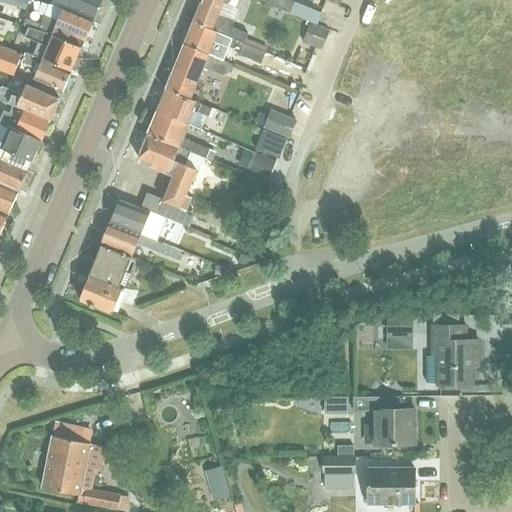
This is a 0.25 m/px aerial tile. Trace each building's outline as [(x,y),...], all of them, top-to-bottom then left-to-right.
[(0,0),(0,2),(25,8),(27,0),(0,0)] [(54,0),(52,5),(63,10),(93,23),(102,0),(54,0)] [(202,0),(193,23),(242,43),(244,38),(246,34),(230,27),(233,20),(217,14),(222,2),(226,3),(229,1),(229,0),(202,0)] [(262,0),(273,5),(316,23),(320,14),(288,0),(262,0)] [(82,48),(93,23),(63,10),(58,24),(44,18),(41,26),(27,20),(24,27),(29,29),(38,32),(53,37),(81,49),(81,48),(82,48)] [(310,22),(301,42),(320,49),(328,30),(310,22)] [(264,52),(242,43),(193,23),(189,32),(187,31),(182,42),(185,43),(184,45),(214,57),(214,56),(208,54),(212,45),(218,47),(220,44),(235,50),(239,56),(259,63),(264,52)] [(39,44),(34,56),(42,60),(58,66),(71,72),(72,69),(75,70),(79,60),(77,59),(81,49),(53,37),(38,32),(29,29),(25,38),(39,44)] [(242,43),(264,52),(266,47),(244,38),(242,43)] [(184,45),(166,89),(201,104),(201,103),(190,98),(202,67),(208,70),(209,69),(223,75),(228,63),(214,57),(184,45)] [(0,71),(13,76),(22,56),(0,47),(0,71)] [(42,60),(34,56),(26,54),(21,64),(34,69),(36,66),(39,68),(33,80),(62,92),(71,72),(42,60)] [(27,112),(49,122),(59,100),(26,86),(20,99),(15,96),(16,93),(3,88),(2,89),(0,88),(0,100),(13,106),(17,107),(27,112)] [(166,89),(156,112),(186,124),(191,111),(196,112),(197,112),(208,116),(211,108),(201,104),(166,89)] [(4,112),(0,121),(0,125),(9,129),(9,128),(41,142),(49,122),(27,112),(17,107),(13,106),(9,114),(4,112)] [(296,120),(270,109),(263,127),(289,138),(296,120)] [(156,112),(148,134),(204,158),(204,157),(205,158),(209,149),(188,140),(189,140),(182,137),(188,125),(186,124),(156,112)] [(32,162),(35,154),(38,155),(43,145),(40,143),(41,142),(9,128),(9,129),(0,149),(0,148),(0,159),(27,171),(28,171),(27,170),(30,162),(32,162)] [(279,159),(287,140),(263,130),(255,149),(279,159)] [(141,208),(150,212),(189,228),(195,214),(187,211),(192,198),(187,196),(197,170),(204,158),(148,134),(146,138),(143,137),(137,151),(140,152),(138,158),(153,164),(151,168),(173,177),(163,199),(148,192),(141,208)] [(248,168),(270,177),(276,161),(255,152),(248,168)] [(0,183),(19,191),(27,171),(0,159),(0,183)] [(0,211),(8,215),(19,191),(0,183),(0,211)] [(120,200),(111,222),(141,234),(144,225),(150,212),(141,208),(120,200)] [(0,233),(8,215),(0,211),(0,233)] [(177,249),(163,243),(111,222),(102,245),(113,249),(132,256),(137,242),(180,260),(184,251),(177,249)] [(113,249),(102,245),(90,274),(119,286),(121,283),(126,285),(130,274),(125,272),(132,256),(113,249)] [(119,286),(90,274),(79,300),(112,313),(123,287),(119,286)] [(397,316),(386,316),(386,336),(412,336),(412,316),(397,316)] [(432,356),(426,356),(426,383),(438,383),(438,384),(472,384),(472,355),(478,355),(478,339),(467,339),(466,326),(432,326),(432,356)] [(375,444),(414,443),(414,408),(394,408),(394,396),(353,396),(353,410),(374,410),(375,444)] [(54,424),(42,487),(78,495),(79,495),(80,487),(85,488),(89,489),(93,467),(100,468),(104,445),(88,442),(91,428),(78,426),(57,422),(54,424)] [(353,447),(337,447),(337,458),(345,458),(353,458),(353,447)] [(323,472),(355,472),(355,458),(353,458),(345,458),(337,458),(322,458),(323,472)] [(221,467),(205,472),(213,500),(229,496),(221,467)] [(414,503),(414,481),(414,467),(367,468),(368,503),(414,503)] [(78,495),(76,503),(83,504),(83,503),(126,511),(129,497),(89,489),(85,488),(80,487),(79,495),(78,495)]
